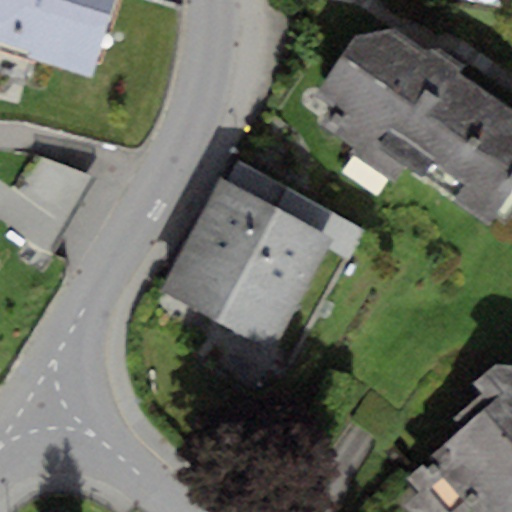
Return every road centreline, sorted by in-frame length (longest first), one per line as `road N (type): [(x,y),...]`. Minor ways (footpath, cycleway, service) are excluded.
road 1 (residential): [(213,0),(205,85),(184,139),(48,404)]
road 2 (residential): [(187,511),(48,404)]
